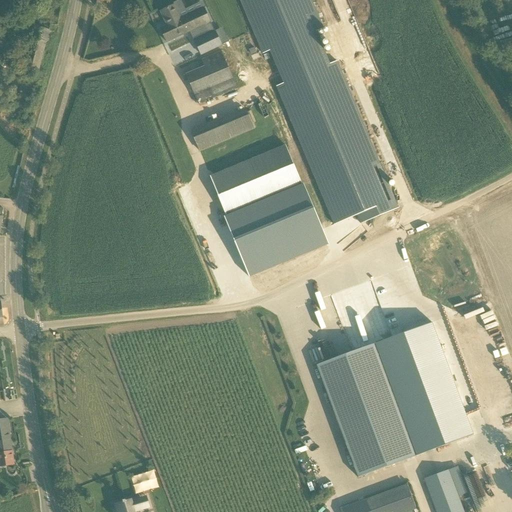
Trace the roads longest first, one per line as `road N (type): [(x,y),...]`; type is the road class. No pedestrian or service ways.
road 1 (unclassified): [(20,330),(252,303),(511,174)]
road 2 (secondary): [(20,330),(18,228),(75,0)]
road 3 (secondary): [(45,485),(20,330)]
